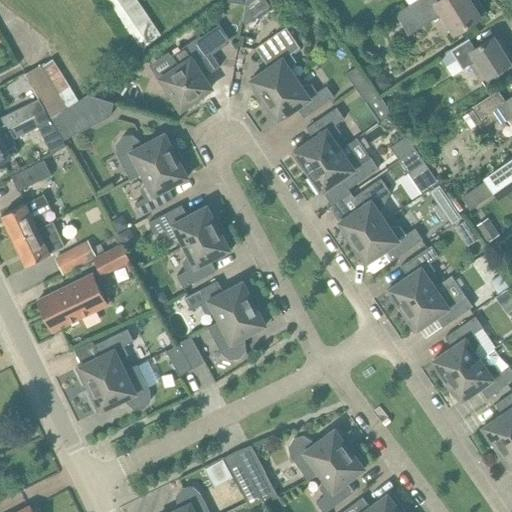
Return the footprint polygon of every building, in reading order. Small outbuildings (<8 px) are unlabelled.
[(138,0),(101,0),(137,52),(162,35),(138,0)] [(474,0),(473,0),(471,2),(469,0),(440,0),(438,2),(436,0),(417,0),(397,13),(410,34),(440,15),(452,34),(480,17),(480,16),(485,13),(477,1),(474,0)] [(253,89),(261,102),(297,78),(292,71),(296,61),(291,53),(300,47),(286,27),(256,48),(269,67),(251,80),(256,87),(253,89)] [(204,77),(220,66),(200,36),(171,55),(178,66),(173,70),(170,67),(156,76),(166,91),(169,89),(174,97),(171,99),(180,113),(194,103),(193,100),(212,88),(204,77)] [(453,75),(470,65),(481,82),(510,63),(494,37),(476,49),(469,39),(452,49),(441,57),(453,75)] [(38,97),(39,99),(46,110),(51,119),(68,108),(42,64),(25,74),(38,97)] [(346,74),(356,88),(368,80),(358,65),(346,74)] [(384,73),(373,79),(379,90),(390,84),(384,73)] [(297,78),(261,102),(270,114),(273,112),(278,120),(297,108),(304,118),(334,97),(327,86),(317,92),(312,84),(301,85),(297,78)] [(368,80),(356,88),(366,103),(378,94),(368,80)] [(511,117),(511,97),(506,101),(498,90),(482,102),(474,107),(482,119),(498,108),(507,121),(511,118),(511,117)] [(68,108),(51,119),(51,120),(64,140),(110,116),(114,102),(88,94),(68,108)] [(0,132),(46,110),(39,99),(38,97),(0,115),(0,132)] [(292,153),(306,173),(341,149),(336,142),(341,133),(336,125),(345,119),(337,107),(306,128),(313,138),(292,153)] [(46,110),(25,120),(29,129),(38,125),(51,119),(46,110)] [(51,119),(38,125),(51,151),(66,143),(64,140),(51,120),(51,119)] [(17,135),(12,127),(0,132),(0,161),(1,161),(13,155),(19,152),(12,138),(17,135)] [(130,179),(142,173),(180,153),(173,140),(170,141),(165,133),(142,145),(140,142),(133,136),(122,136),(116,144),(117,154),(130,179)] [(399,160),(415,149),(407,136),(390,147),(399,160)] [(341,149),(306,173),(320,193),(341,179),(348,189),(379,168),(371,157),(362,163),(356,155),(346,156),(341,149)] [(424,162),(415,149),(399,160),(408,173),(424,162)] [(187,167),(180,153),(142,173),(146,181),(140,190),(145,198),(135,203),(141,216),(174,198),(168,187),(188,177),(184,168),(187,167)] [(494,193),(495,194),(511,182),(511,159),(484,178),(486,180),(494,193)] [(19,191),(52,174),(44,160),(12,176),(19,191)] [(349,243),(385,220),(380,213),(385,203),(380,196),(389,190),(381,178),(351,199),(358,209),(339,222),(345,230),(342,232),(349,243)] [(486,180),(462,196),(470,209),(494,193),(486,180)] [(14,240),(39,228),(34,217),(51,208),(44,195),(2,215),(14,240)] [(184,245),(222,226),(210,204),(187,216),(182,205),(149,222),(155,234),(165,229),(170,238),(180,238),(184,245)] [(455,208),(445,214),(451,224),(461,217),(455,208)] [(117,232),(128,226),(124,218),(120,217),(112,221),(117,232)] [(488,218),(477,226),(488,242),(499,234),(488,218)] [(385,220),(349,243),(359,257),(362,255),(367,262),(386,250),(393,260),(423,239),(415,228),(406,234),(401,226),(390,227),(385,220)] [(466,220),(456,226),(460,233),(470,226),(466,220)] [(53,221),(39,228),(14,240),(27,265),(65,246),(53,221)] [(233,247),(222,226),(184,245),(188,253),(182,262),(187,270),(177,276),(184,288),(216,271),(211,260),(233,247)] [(130,228),(118,234),(123,245),(125,248),(137,242),(130,228)] [(64,273),(97,256),(89,242),(57,258),(64,273)] [(103,274),(131,260),(125,248),(123,245),(95,259),(103,274)] [(400,311),(436,287),(431,280),(435,270),(430,263),(439,257),(431,245),(401,266),(408,276),(386,291),(400,311)] [(53,331),(71,322),(108,304),(93,273),(38,300),(53,331)] [(500,274),(490,281),(498,293),(508,286),(500,274)] [(220,321),(258,301),(251,288),(247,289),(243,281),(223,291),(217,280),(185,298),(191,310),(201,305),(205,313),(216,314),(220,321)] [(436,287),(400,311),(414,331),(436,317),(443,327),(473,306),(465,295),(456,301),(451,293),(440,294),(436,287)] [(504,309),(511,303),(511,289),(510,287),(496,297),(504,309)] [(168,300),(164,291),(154,296),(158,305),(168,300)] [(258,301),(220,321),(208,327),(222,353),(229,359),(239,358),(246,350),(245,340),(243,337),(266,325),(262,316),(265,315),(258,301)] [(445,382),(480,358),(475,351),(480,341),(474,334),(483,328),(476,316),(445,337),(452,347),(434,360),(439,368),(436,370),(445,382)] [(87,390),(138,365),(137,364),(126,370),(122,363),(128,354),(124,346),(134,341),(128,329),(94,345),(100,356),(76,367),(87,390)] [(179,344),(192,369),(205,362),(191,336),(178,343),(179,344)] [(180,375),(192,369),(179,344),(177,345),(167,351),(180,375)] [(480,358),(445,382),(453,395),(456,392),(461,401),(480,388),(487,398),(511,380),(511,369),(509,366),(500,372),(495,364),(499,354),(494,348),(480,358)] [(138,365),(87,390),(98,412),(125,399),(126,402),(134,409),(144,408),(151,400),(150,390),(138,365)] [(495,449),(511,437),(511,392),(496,404),(503,414),(481,429),(495,449)] [(318,472),(353,446),(344,434),(341,436),(335,428),(314,444),(312,441),(304,436),(294,438),(289,447),(291,457),(308,479),(318,472)] [(511,437),(495,449),(509,470),(511,467),(511,437)] [(251,446),(237,452),(252,479),(263,500),(265,503),(278,496),(265,472),(251,446)] [(362,458),(353,446),(318,472),(323,478),(319,488),(325,496),(316,502),(323,511),(326,511),(354,491),(347,481),(365,468),(359,460),(362,458)] [(252,479),(237,452),(224,458),(250,507),(263,500),(252,479)] [(223,459),(205,469),(214,487),(232,477),(223,459)] [(210,511),(201,493),(193,486),(183,487),(176,495),(177,505),(179,508),(170,511),(210,511)] [(404,511),(406,511),(391,491),(370,507),(362,497),(342,511),(404,511)]
